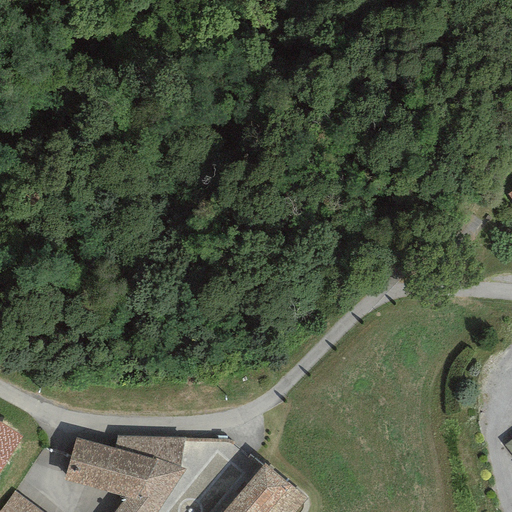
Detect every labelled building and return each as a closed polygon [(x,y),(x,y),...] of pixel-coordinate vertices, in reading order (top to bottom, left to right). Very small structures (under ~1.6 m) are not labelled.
[(0,511),(0,470),(22,437),(0,423),(0,511)] [(116,435),(114,449),(179,469),(183,438),(116,435)] [(294,511),(307,499),(263,464),(222,511),(155,511),(185,471),(179,469),(114,449),(76,437),(64,480),(125,496),(112,511),(294,511)] [(511,438),(503,445),(511,457),(511,438)] [(41,511),(13,490),(0,508),(0,511),(41,511)]
